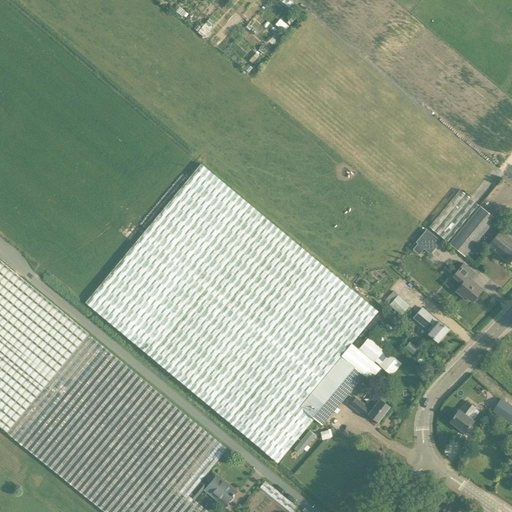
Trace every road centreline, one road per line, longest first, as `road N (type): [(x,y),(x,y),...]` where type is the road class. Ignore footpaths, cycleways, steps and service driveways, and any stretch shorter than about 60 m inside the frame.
road 1 (unclassified): [(311,511),(0,243)]
road 2 (unclassified): [(426,408),(511,315)]
